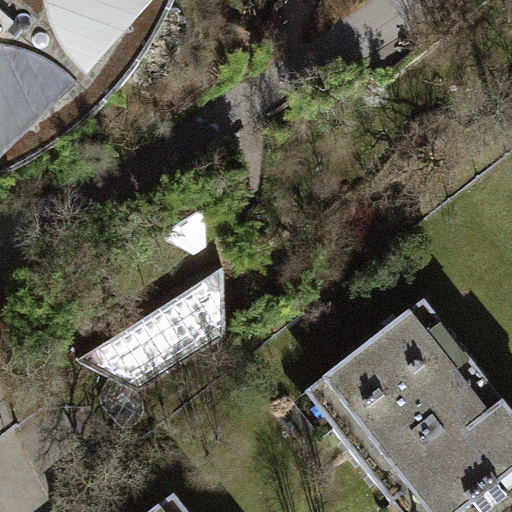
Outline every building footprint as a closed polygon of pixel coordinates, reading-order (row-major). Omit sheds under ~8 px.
[(165,17),(171,0),(0,0),(0,177),(29,164),(59,143),(89,119),(119,86),(144,52),(165,17)] [(259,40),(269,29),(274,11),(281,0),(206,0),(215,23),(259,40)] [(77,348),(78,362),(140,390),(225,334),(223,260),(233,236),(227,232),(226,220),(192,201),(30,304),(30,325),(77,348)] [(511,511),(511,416),(423,303),(313,388),(340,423),(331,430),(395,511),(511,511)] [(190,511),(179,497),(159,511),(190,511)]
